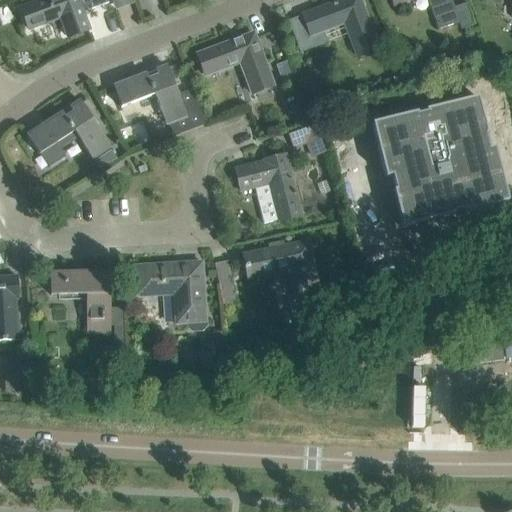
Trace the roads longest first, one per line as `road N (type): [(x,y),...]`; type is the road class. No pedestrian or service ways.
road 1 (unclassified): [(511,463),(0,439)]
road 2 (residential): [(248,128),(203,148),(198,208),(187,230),(41,238),(14,219),(0,191)]
road 3 (residential): [(12,112),(99,59),(258,0)]
